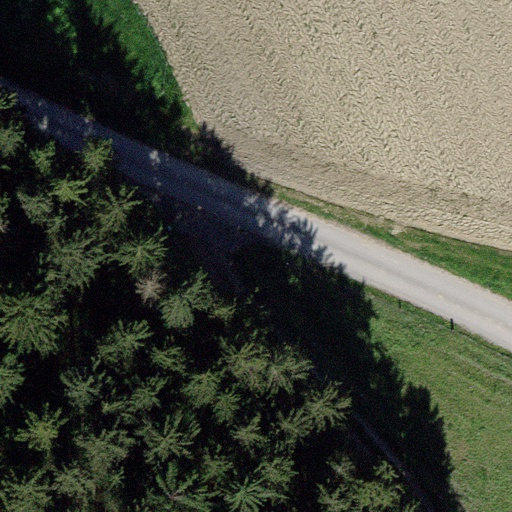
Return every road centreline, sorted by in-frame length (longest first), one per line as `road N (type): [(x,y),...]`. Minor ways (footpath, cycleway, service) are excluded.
road 1 (residential): [(0,98),(511,331)]
road 2 (track): [(148,170),(429,511)]
